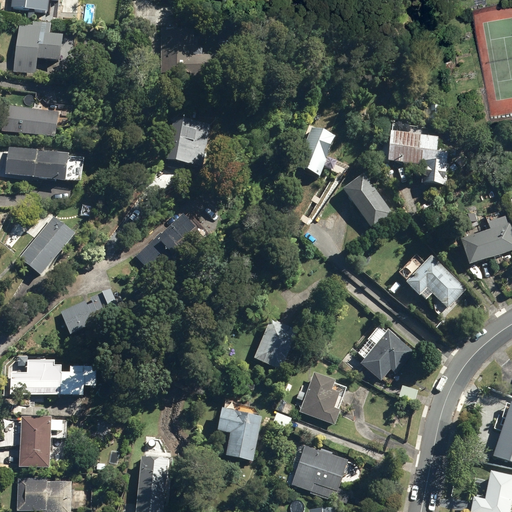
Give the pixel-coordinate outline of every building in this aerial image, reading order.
[(14,7),(51,12),(53,0),(4,0),(3,10),(13,11),(14,7)] [(16,70),(38,73),(40,58),(64,61),(68,34),(54,33),(55,23),(36,20),(35,26),(22,24),(16,70)] [(137,42),(153,42),(153,20),(138,20),(137,42)] [(201,84),(203,84),(204,84),(206,83),(206,82),(207,80),(207,76),(237,76),(237,54),(197,54),(196,29),(182,29),(181,26),(163,25),(163,73),(194,73),(194,76),(199,76),(199,81),(200,83),(201,84)] [(116,107),(131,110),(133,98),(118,95),(116,107)] [(4,131),(61,137),(63,110),(7,104),(4,131)] [(171,160),(207,166),(215,123),(179,117),(171,160)] [(440,151),(441,136),(405,133),(405,125),(395,124),(392,161),(429,165),(428,184),(450,185),(451,165),(457,165),(458,153),(440,151)] [(300,166),(324,176),(341,135),(317,126),(300,166)] [(9,174),(72,181),(75,153),(11,146),(9,174)] [(346,189),(375,230),(397,215),(367,173),(346,189)] [(376,181),(385,183),(386,175),(377,174),(376,181)] [(139,256),(156,276),(176,259),(178,262),(203,241),(195,232),(200,228),(188,214),(165,234),(163,232),(158,237),(160,238),(139,256)] [(58,215),(22,257),(45,276),(80,234),(58,215)] [(465,240),(475,265),(511,251),(511,224),(509,217),(491,223),(493,230),(465,240)] [(432,289),(451,308),(470,289),(435,255),(409,282),(425,297),(432,289)] [(63,312),(74,336),(125,312),(115,289),(63,312)] [(258,358),(284,370),(302,331),(276,319),(258,358)] [(363,365),(384,383),(394,371),(399,375),(417,352),(392,331),(363,365)] [(35,395),(89,396),(89,387),(102,387),(103,367),(74,366),(74,372),(66,372),(66,365),(59,365),(59,360),(46,359),(46,364),(34,364),(33,382),(35,382),(35,395)] [(303,412),(337,426),(344,411),(338,408),(344,393),(336,390),(340,380),(318,372),(303,412)] [(495,456),(511,461),(511,399),(511,402),(510,401),(502,424),(503,424),(502,430),(504,430),(495,456)] [(230,456),(256,462),(265,417),(226,410),(221,432),(234,434),(230,456)] [(24,468),(55,469),(55,438),(70,438),(70,421),(55,421),(55,417),(24,417),(24,419),(12,419),(11,440),(0,439),(0,445),(24,446),(24,468)] [(331,498),(348,504),(352,493),(342,489),(352,460),(307,445),(294,485),(310,491),(310,493),(330,500),(331,498)] [(117,454),(107,453),(106,465),(115,466),(117,454)] [(139,511),(167,511),(173,459),(146,456),(139,511)] [(472,511),(511,511),(511,507),(511,473),(493,470),(488,495),(476,493),(472,511)] [(75,511),(75,483),(51,482),(51,479),(20,478),(19,511),(37,511),(75,511)]
